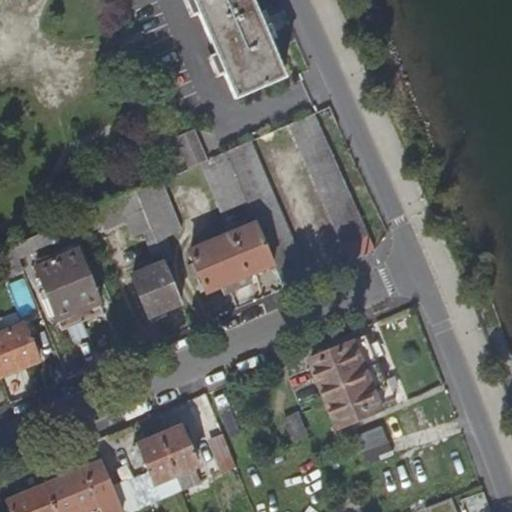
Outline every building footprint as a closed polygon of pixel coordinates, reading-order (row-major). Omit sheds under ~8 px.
[(246,0),(183,0),(227,104),(281,81),(246,0)] [(366,236),(313,116),(287,127),(340,247),(366,236)] [(175,138),(189,170),(201,164),(205,162),(192,131),(175,138)] [(299,265),(249,143),(225,154),(245,203),(255,226),(271,265),(276,275),(299,265)] [(205,162),(201,164),(221,213),(245,203),(225,154),(205,162)] [(132,195),(152,242),(178,231),(158,183),(132,195)] [(224,285),(271,265),(255,226),(208,246),(224,285)] [(203,294),(224,285),(208,246),(186,254),(195,273),(187,277),(191,285),(197,282),(203,294)] [(75,254),(33,271),(55,325),(96,306),(75,254)] [(178,304),(161,264),(129,278),(146,318),(178,304)] [(0,335),(0,379),(36,364),(20,327),(0,335)] [(362,343),(343,352),(353,375),(372,367),(362,343)] [(343,352),(305,367),(331,429),(369,411),(364,399),(383,390),(372,367),(353,375),(343,352)] [(174,479),(181,496),(199,488),(191,472),(194,471),(181,442),(187,439),(183,431),(178,433),(176,431),(156,440),(174,479)] [(226,435),(211,440),(221,469),(236,463),(226,435)] [(379,438),(357,447),(367,472),(389,463),(379,438)] [(152,489),(174,479),(156,440),(134,450),(135,451),(130,453),(133,461),(138,459),(152,489)] [(120,511),(99,464),(42,488),(52,511),(87,511),(95,509),(96,511),(120,511)] [(122,478),(111,483),(123,511),(134,506),(122,478)] [(8,511),(52,511),(42,488),(5,504),(8,511)] [(432,511),(455,511),(452,501),(431,509),(432,511)]
